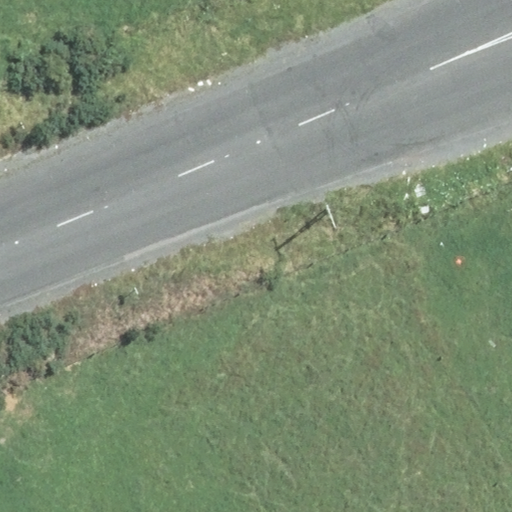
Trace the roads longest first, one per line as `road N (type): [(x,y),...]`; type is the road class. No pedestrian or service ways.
road 1 (secondary): [(250,142),(292,99),(510,0)]
road 2 (secondary): [(511,74),(439,105),(250,142)]
road 3 (secondary): [(0,244),(250,142)]
